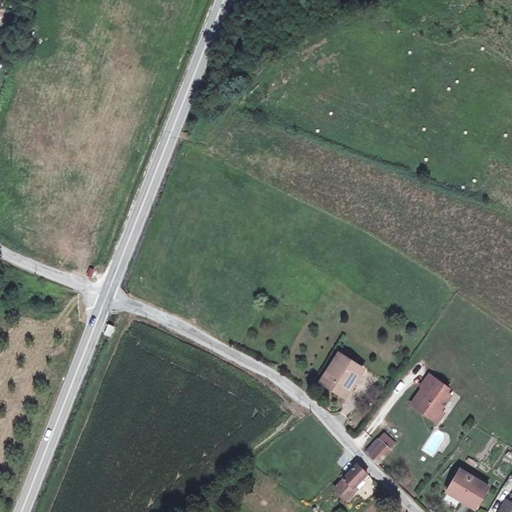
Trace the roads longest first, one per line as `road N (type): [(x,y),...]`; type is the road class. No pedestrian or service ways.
road 1 (unclassified): [(417,511),(267,370),(106,297)]
road 2 (secondary): [(106,297),(221,0)]
road 3 (secondary): [(21,511),(106,297)]
